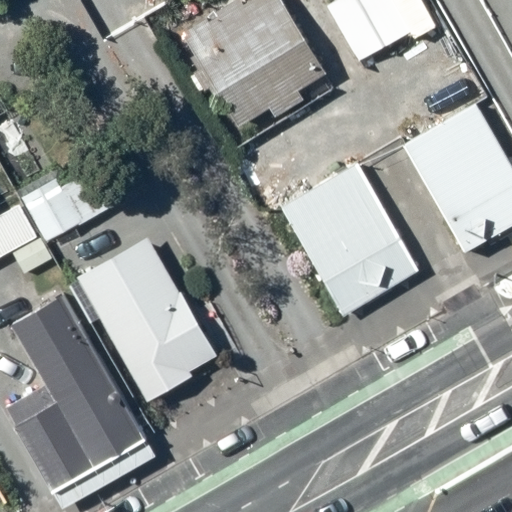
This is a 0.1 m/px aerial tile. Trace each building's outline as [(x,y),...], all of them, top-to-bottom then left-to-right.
[(242,130),(329,80),(285,0),(253,0),(186,33),(242,130)] [(511,156),(481,102),(408,142),(466,246),(511,220),(511,156)] [(282,211),(347,320),(427,273),(362,164),(282,211)] [(152,238),(77,281),(151,410),(198,383),(193,374),(221,358),(152,238)] [(66,298),(13,329),(46,384),(3,409),(65,511),(160,455),(66,298)]
